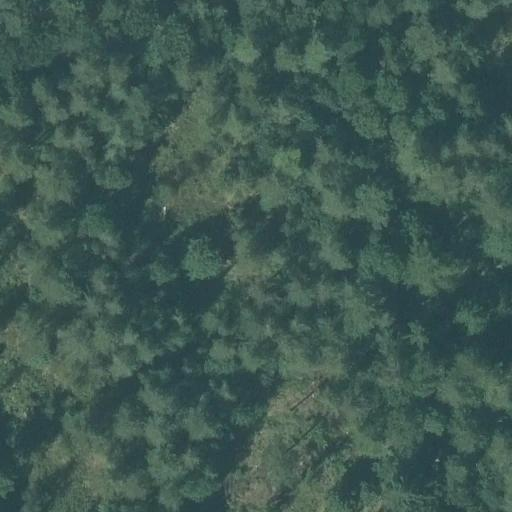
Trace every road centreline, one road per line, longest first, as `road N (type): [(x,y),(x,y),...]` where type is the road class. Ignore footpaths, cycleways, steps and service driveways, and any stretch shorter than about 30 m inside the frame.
road 1 (track): [(361,0),(404,456),(460,511)]
road 2 (track): [(0,67),(511,0)]
